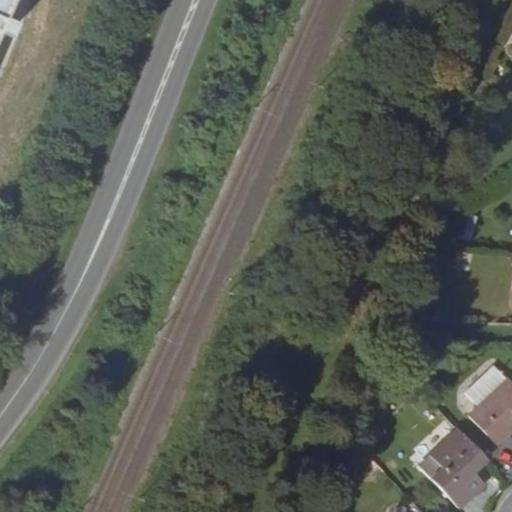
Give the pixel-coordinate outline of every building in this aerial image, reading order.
[(0,0),(0,34),(14,0),(0,0)] [(467,215),(464,226),(460,225),(458,237),(469,238),(476,217),(467,215)] [(511,383),(507,378),(468,415),(495,444),(511,427),(511,383)] [(362,428),(377,436),(380,428),(366,422),(362,428)] [(356,442),(368,455),(377,436),(362,428),(356,442)] [(484,458),(457,429),(418,465),(458,508),(483,484),(471,471),(484,458)] [(368,455),(356,442),(349,459),(362,466),(368,455)]
